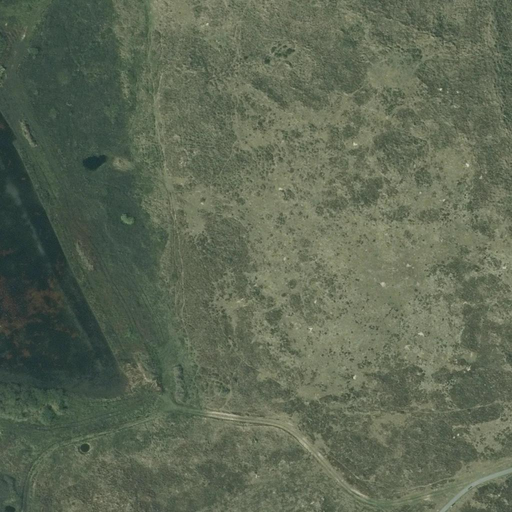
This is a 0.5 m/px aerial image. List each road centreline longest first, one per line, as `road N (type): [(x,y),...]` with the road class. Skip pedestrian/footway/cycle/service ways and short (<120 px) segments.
road 1 (track): [(469,485),(366,500),(283,423),(170,408),(47,448),(30,471),(24,511)]
road 2 (track): [(166,409),(159,361),(128,293),(80,219),(8,64),(46,0)]
